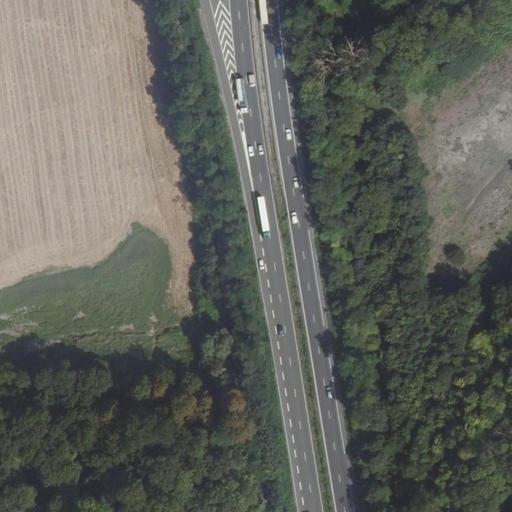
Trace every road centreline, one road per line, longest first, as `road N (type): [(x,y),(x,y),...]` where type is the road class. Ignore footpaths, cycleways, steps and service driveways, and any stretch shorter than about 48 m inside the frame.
road 1 (trunk): [(344,511),(267,0)]
road 2 (trunk): [(203,0),(279,299)]
road 3 (trunk): [(237,0),(279,299)]
road 4 (trunk): [(279,299),(313,511)]
